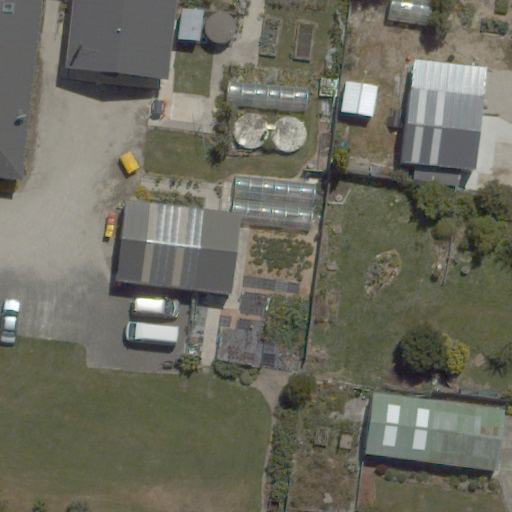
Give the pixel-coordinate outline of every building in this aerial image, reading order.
[(0,0),(0,221),(5,222),(35,0),(61,0),(46,110),(161,126),(178,0),(0,0)] [(403,81),(353,75),(344,150),(394,156),(403,81)] [(511,141),(483,138),(478,188),(511,191),(511,141)] [(414,193),(347,187),(342,251),(409,256),(414,193)] [(200,254),(125,243),(113,325),(189,335),(200,254)] [(369,393),(362,455),(492,470),(500,408),(369,393)]
